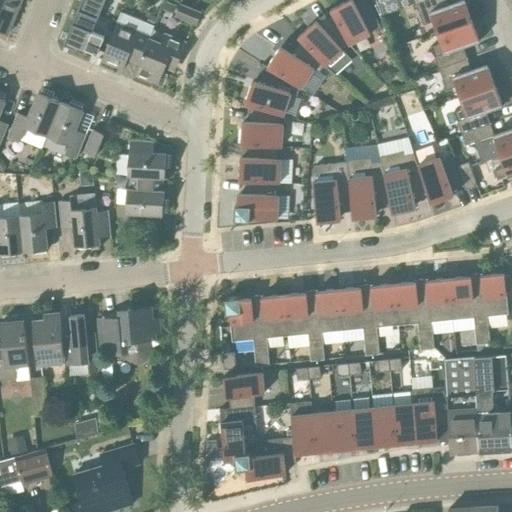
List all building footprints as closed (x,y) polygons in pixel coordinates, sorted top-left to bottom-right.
[(0,0),(0,29),(9,33),(22,0),(0,0)] [(87,50),(98,54),(105,36),(91,31),(96,17),(98,18),(105,0),(82,0),(64,44),(85,53),(87,50)] [(333,13),(349,45),(380,29),(366,0),(361,0),(360,1),(355,3),(353,0),(345,4),(344,2),(330,9),(331,11),(332,11),(333,13)] [(376,0),(382,15),(402,7),(399,0),(376,0)] [(437,33),(472,20),(465,0),(462,0),(463,0),(444,7),(441,0),(427,0),(416,4),(424,25),(434,22),(437,33)] [(166,1),(163,9),(174,13),(177,5),(166,1)] [(180,4),(175,16),(197,25),(202,12),(180,4)] [(335,75),(352,60),(343,50),(349,45),(333,13),(320,25),(318,22),(311,28),(309,27),(298,36),(302,40),(324,65),(325,66),(335,75)] [(150,14),(147,21),(154,24),(157,17),(150,14)] [(439,68),(463,60),(459,49),(474,43),(478,42),(480,42),(472,20),(437,33),(441,43),(431,47),(439,68)] [(128,59),(139,64),(150,36),(117,22),(102,60),(118,67),(120,62),(126,64),(128,59)] [(177,65),(186,43),(153,29),(150,36),(139,64),(135,74),(162,85),(166,75),(163,73),(168,61),(177,65)] [(314,69),(320,72),(324,65),(302,40),(292,53),(283,47),(277,55),(275,54),(267,66),(272,69),(300,87),(301,88),(314,69)] [(460,97),(495,85),(488,64),(486,64),(486,65),(467,72),(463,60),(439,68),(447,90),(456,87),(460,97)] [(250,105),(280,115),(283,116),(291,93),(298,95),(300,87),(272,69),(266,84),(255,81),(252,90),(250,89),(245,103),(247,104),(250,105)] [(462,133),(486,125),(482,113),(500,107),(501,107),(503,106),(495,85),(460,97),(464,108),(454,112),(462,133)] [(25,127),(47,136),(61,101),(39,92),(29,117),(18,112),(8,137),(19,142),(25,127)] [(0,142),(8,123),(0,119),(0,114),(6,100),(0,98),(0,142)] [(65,153),(76,158),(86,134),(76,130),(84,110),(61,101),(47,136),(69,145),(65,153)] [(244,145),(248,145),(278,147),(282,147),(283,123),(279,123),(280,115),(250,105),(249,121),(245,121),(245,130),(243,130),(242,145),(244,145)] [(501,156),(511,152),(511,128),(490,136),(486,125),(462,133),(466,145),(484,139),(487,149),(497,145),(501,156)] [(95,157),(97,153),(104,134),(93,129),(84,152),(95,157)] [(342,155),(407,150),(406,140),(341,144),(342,155)] [(240,181),(242,181),(245,181),(275,183),(280,183),(281,159),(277,159),(278,147),(248,145),(247,157),(243,156),(243,166),(240,166),(240,181)] [(381,156),(382,163),(385,178),(386,178),(392,207),(392,210),(392,211),(392,213),(408,209),(407,207),(416,205),(415,201),(429,197),(430,197),(420,169),(420,170),(418,164),(414,153),(404,156),(403,151),(381,156)] [(146,190),(162,191),(162,178),(165,178),(167,154),(129,152),(128,176),(129,176),(147,177),(146,190)] [(511,152),(501,156),(505,167),(495,170),(498,180),(511,175),(511,152)] [(430,197),(429,197),(431,201),(430,201),(431,203),(446,198),(445,196),(453,193),(452,188),(463,184),(457,165),(453,156),(442,160),(440,155),(418,164),(420,170),(420,169),(430,197)] [(370,160),(347,162),(349,182),(350,182),(353,211),(353,216),(353,218),(368,216),(368,214),(377,213),(377,208),(392,207),(386,178),(385,178),(382,163),(370,164),(370,160)] [(457,165),(463,184),(465,190),(477,186),(469,162),(457,165)] [(336,163),(316,165),(312,169),(314,180),(316,199),(318,219),(317,219),(317,221),(333,220),(333,218),(342,217),(341,212),(353,211),(350,182),(349,182),(338,183),(336,163)] [(92,172),(80,173),(81,185),(93,185),(92,172)] [(129,176),(129,188),(127,188),(126,213),(163,215),(164,192),(162,192),(162,191),(146,190),(147,177),(129,176)] [(279,195),(274,194),(275,183),(245,181),(245,193),(241,193),(240,204),(236,204),(235,219),(250,220),(251,218),(277,219),(279,195)] [(100,244),(99,237),(100,237),(97,211),(97,207),(72,209),(71,199),(59,200),(62,227),(73,226),(75,247),(100,244)] [(20,214),(24,252),(48,249),(46,228),(57,227),(55,201),(42,202),(43,212),(20,214)] [(97,211),(100,237),(111,236),(109,216),(108,210),(97,211)] [(0,254),(24,252),(20,214),(0,216),(0,254)] [(462,277),(449,279),(453,319),(474,317),(472,297),(486,296),(484,278),(483,275),(483,273),(476,274),(469,275),(469,277),(462,277)] [(484,278),(486,296),(472,297),(474,317),(476,334),(489,333),(487,316),(507,314),(508,314),(506,292),(511,291),(510,275),(505,276),(504,273),(490,274),(483,275),(484,278)] [(428,281),(428,279),(421,280),(414,280),(414,282),(414,285),(416,305),(421,304),(430,304),(431,321),(453,319),(449,279),(435,280),(428,281)] [(418,323),(419,330),(432,329),(431,321),(430,304),(421,304),(416,305),(414,285),(414,282),(407,283),(394,284),(398,325),(418,323)] [(359,288),(359,290),(361,310),(368,310),(375,309),(376,327),(398,325),(394,284),(380,285),(374,286),(373,284),(366,285),(359,286),(359,288)] [(363,328),(364,335),(377,334),(376,327),(375,309),(368,310),(361,310),(359,290),(359,288),(352,288),(339,289),(343,330),(363,328)] [(307,316),(313,315),(320,314),(322,332),(343,330),(339,289),(325,291),(319,292),(318,290),(311,291),(304,291),(304,293),(305,296),(307,316)] [(308,333),(309,341),(322,339),(322,332),(320,314),(313,315),(307,316),(305,296),(304,293),(298,294),(284,295),(288,335),(308,333)] [(252,321),(258,321),(265,320),(267,338),(288,335),(284,295),(270,296),(264,297),(263,295),(256,296),(249,297),(249,299),(250,301),(252,321)] [(252,340),(253,347),(261,346),(268,346),(267,338),(265,320),(258,321),(252,321),(250,301),(249,299),(240,299),(240,298),(225,299),(226,314),(230,314),(232,341),(252,340)] [(150,351),(150,337),(153,337),(150,308),(121,311),(122,318),(107,319),(110,354),(124,353),(125,355),(127,358),(130,361),(135,363),(142,362),(143,361),(145,359),(148,356),(150,351)] [(38,364),(65,362),(60,313),(46,314),(46,319),(34,321),(38,364)] [(89,372),(98,371),(95,339),(87,340),(84,314),(71,315),(73,335),(65,336),(68,364),(88,362),(89,372)] [(0,379),(17,378),(16,366),(29,365),(24,320),(0,323),(2,337),(0,337),(0,379)] [(433,332),(432,329),(419,330),(420,340),(433,339),(433,332)] [(489,333),(476,334),(476,344),(490,342),(489,333)] [(378,344),(377,334),(364,335),(365,345),(378,344)] [(310,351),(323,350),(322,339),(309,341),(309,345),(310,351)] [(433,339),(420,340),(421,350),(434,348),(433,339)] [(378,344),(365,345),(366,355),(379,354),(378,344)] [(254,356),(269,355),(268,346),(261,346),(253,347),(254,356)] [(323,350),(310,351),(311,360),(324,359),(323,350)] [(222,353),(224,370),(236,369),(235,352),(222,353)] [(478,415),(479,450),(511,448),(511,425),(511,412),(511,410),(489,411),(493,405),(492,391),(509,389),(505,353),(474,356),(478,415)] [(269,355),(254,356),(255,366),(270,364),(269,355)] [(451,452),(479,450),(478,415),(474,356),(445,358),(447,386),(449,417),(449,425),(451,452)] [(389,358),(390,370),(402,369),(401,357),(389,358)] [(378,372),(390,370),(389,358),(377,360),(378,372)] [(348,362),(350,375),(361,373),(360,361),(348,362)] [(338,376),(350,375),(348,362),(337,364),(338,376)] [(308,367),(309,379),(321,377),(320,366),(308,367)] [(297,380),(309,379),(308,367),(296,368),(297,380)] [(230,409),(255,407),(254,394),(265,393),(263,371),(224,376),(226,388),(228,388),(228,395),(226,395),(227,397),(229,397),(230,409)] [(30,378),(34,416),(48,414),(44,376),(30,378)] [(414,403),(418,441),(430,439),(430,437),(436,437),(436,439),(438,439),(437,426),(449,425),(449,417),(447,386),(412,389),(413,403),(414,403)] [(291,414),(293,438),(294,438),(296,453),(308,452),(308,450),(314,449),(315,451),(316,451),(312,412),(311,401),(290,403),(291,414)] [(405,442),(418,441),(414,403),(413,403),(394,405),(397,443),(399,443),(399,441),(405,440),(405,442)] [(396,443),(397,443),(394,405),(373,407),(377,445),(389,444),(389,441),(395,441),(396,443)] [(236,459),(237,469),(258,443),(256,419),(255,407),(230,409),(231,421),(221,422),(225,459),(234,457),(234,459),(236,459)] [(365,446),(377,445),(373,407),(353,408),(357,447),(358,447),(358,445),(364,444),(365,446)] [(355,447),(357,447),(353,408),(333,410),(336,449),(349,448),(348,446),(355,445),(355,447)] [(324,450),(336,449),(333,410),(312,412),(316,451),(318,451),(318,449),(324,448),(324,450)] [(105,428),(103,418),(97,419),(97,417),(75,423),(77,437),(99,431),(98,429),(105,428)] [(28,452),(23,434),(7,439),(12,456),(28,452)] [(258,443),(237,469),(248,468),(249,478),(285,475),(284,465),(297,463),(296,453),(294,438),(293,438),(282,439),(282,441),(258,443)] [(103,464),(73,472),(85,511),(105,511),(133,504),(123,468),(139,463),(134,444),(100,454),(103,464)] [(46,448),(15,457),(21,481),(22,486),(54,477),(46,448)] [(0,487),(21,481),(15,457),(0,460),(0,487)]
